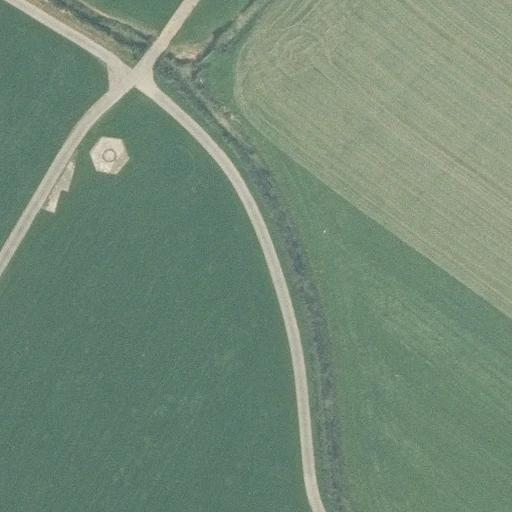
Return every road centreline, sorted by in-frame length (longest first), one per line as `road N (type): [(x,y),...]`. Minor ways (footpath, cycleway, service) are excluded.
road 1 (track): [(322,511),(275,253),(217,153),(135,78),(17,0)]
road 2 (track): [(0,264),(87,119),(135,78),(193,0)]
